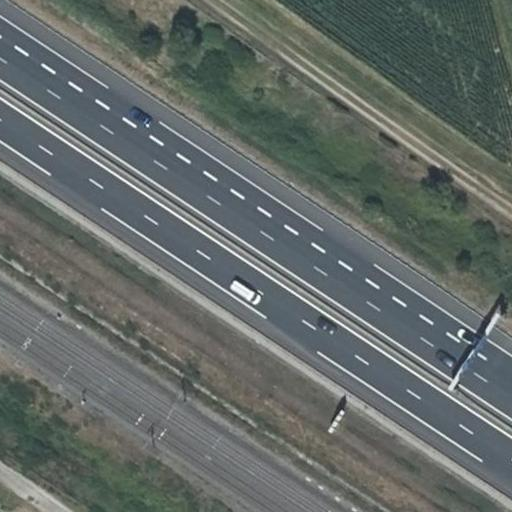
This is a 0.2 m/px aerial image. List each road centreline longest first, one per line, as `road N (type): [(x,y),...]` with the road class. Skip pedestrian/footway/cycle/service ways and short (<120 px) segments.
road 1 (motorway): [(511,396),(0,56)]
road 2 (motorway): [(0,120),(511,460)]
road 3 (track): [(511,214),(212,0)]
